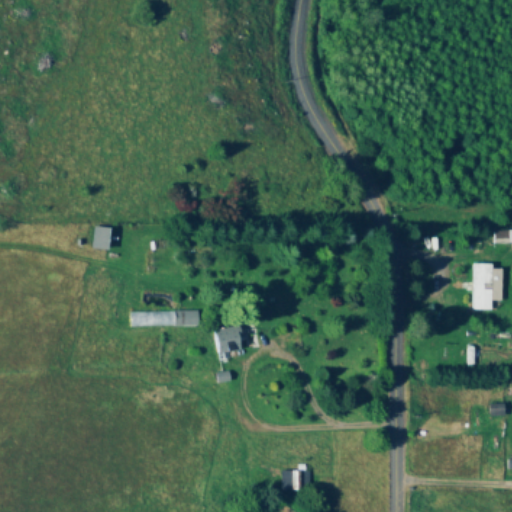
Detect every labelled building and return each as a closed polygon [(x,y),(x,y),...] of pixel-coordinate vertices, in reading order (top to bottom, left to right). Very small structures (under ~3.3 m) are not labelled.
[(106,229),(91,229),(91,249),(106,249),(106,229)] [(472,311),(491,311),(491,264),(472,264),(472,311)] [(197,326),(197,310),(171,310),(171,326),(197,326)] [(216,355),(240,350),(235,326),(211,331),(216,355)] [(279,493),(307,493),(307,466),(294,466),(294,472),(279,472),(279,493)]
